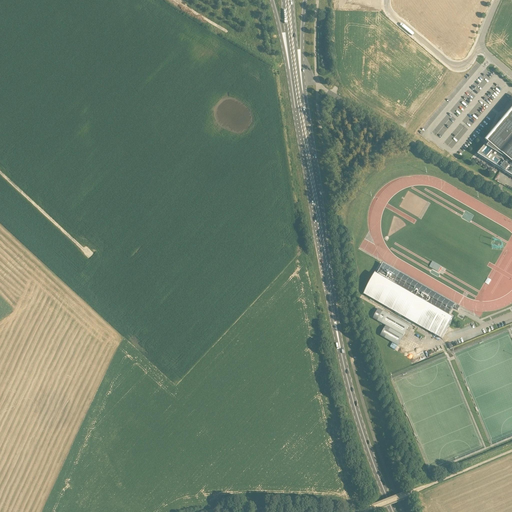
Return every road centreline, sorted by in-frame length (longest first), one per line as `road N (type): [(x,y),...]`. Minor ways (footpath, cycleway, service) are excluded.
road 1 (primary): [(293,90),(336,331)]
road 2 (primary): [(336,331),(301,95)]
road 3 (unclassified): [(511,199),(343,99)]
road 4 (primary): [(336,331),(393,511)]
road 5 (unclassified): [(386,0),(386,9),(454,66),(464,66),(481,43)]
